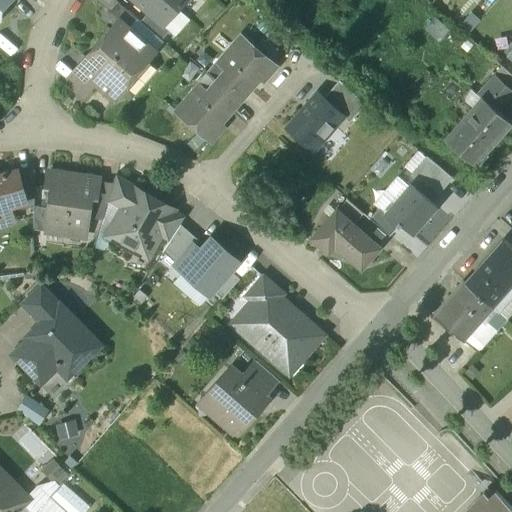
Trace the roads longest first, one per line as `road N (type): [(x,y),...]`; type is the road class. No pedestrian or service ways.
road 1 (residential): [(377,325),(208,511)]
road 2 (residential): [(377,325),(208,182)]
road 3 (residential): [(511,176),(377,325)]
road 4 (residential): [(511,467),(377,325)]
road 5 (residential): [(208,182),(124,150),(31,136)]
road 6 (residential): [(208,182),(307,68)]
road 7 (residential): [(31,136),(48,23),(66,0)]
